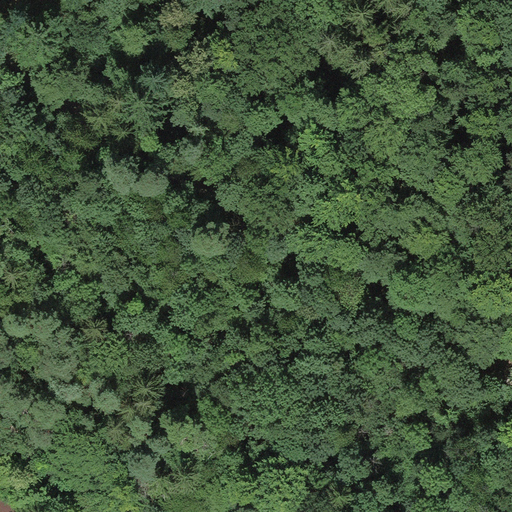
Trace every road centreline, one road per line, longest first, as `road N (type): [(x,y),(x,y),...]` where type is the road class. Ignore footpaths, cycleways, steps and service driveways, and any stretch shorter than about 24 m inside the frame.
road 1 (track): [(0,55),(76,121),(135,156),(389,285),(511,385)]
road 2 (track): [(0,422),(111,511)]
